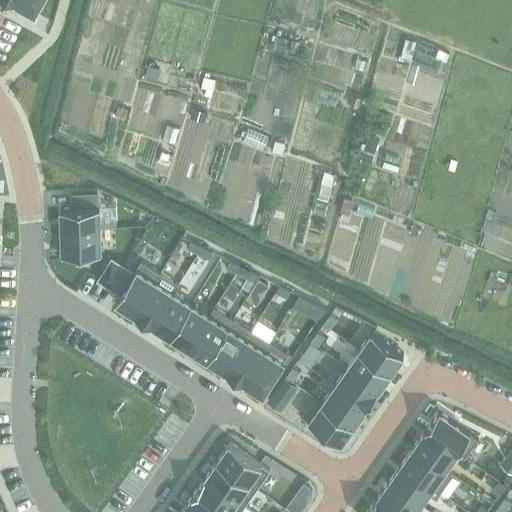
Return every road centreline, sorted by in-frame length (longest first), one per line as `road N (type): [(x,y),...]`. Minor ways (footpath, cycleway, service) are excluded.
road 1 (residential): [(511,416),(429,372),(343,484),(220,404)]
road 2 (residential): [(30,282),(24,441),(57,511)]
road 3 (residential): [(220,404),(30,282)]
road 4 (residential): [(0,106),(25,173),(30,282)]
road 5 (residential): [(142,511),(220,404)]
